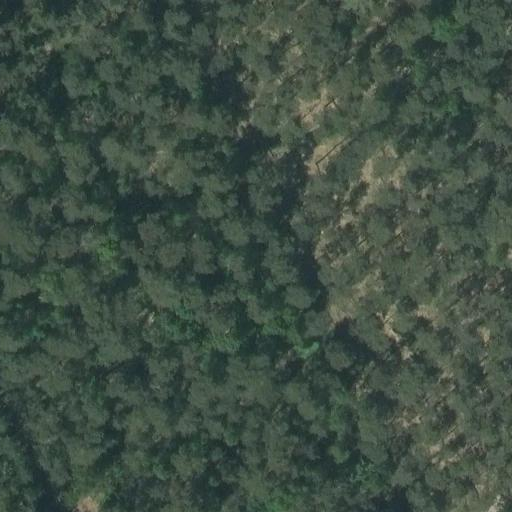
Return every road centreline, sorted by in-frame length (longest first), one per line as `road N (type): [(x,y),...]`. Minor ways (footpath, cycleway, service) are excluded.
road 1 (track): [(185,0),(470,511)]
road 2 (track): [(0,80),(123,0)]
road 3 (track): [(0,396),(63,511)]
